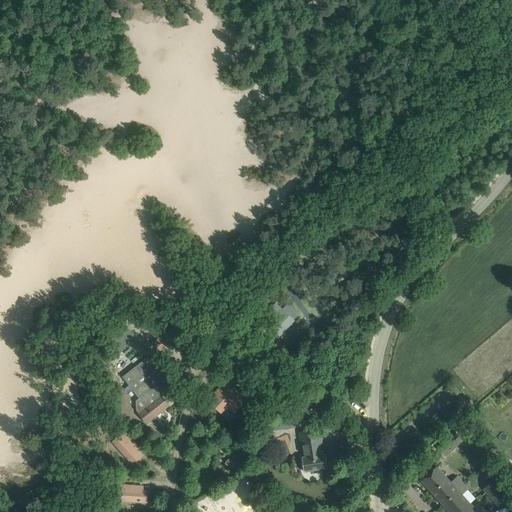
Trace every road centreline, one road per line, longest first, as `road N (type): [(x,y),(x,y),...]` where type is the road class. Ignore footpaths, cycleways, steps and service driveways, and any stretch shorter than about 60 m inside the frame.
road 1 (unclassified): [(373,408),(382,339),(399,300),(511,168)]
road 2 (unclassified): [(224,264),(237,298),(271,339),(350,405),(373,408)]
